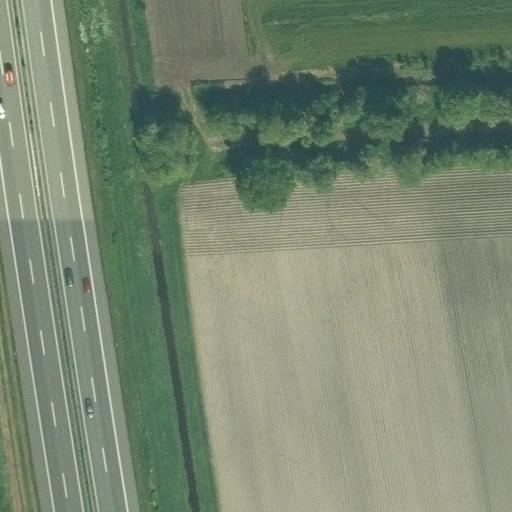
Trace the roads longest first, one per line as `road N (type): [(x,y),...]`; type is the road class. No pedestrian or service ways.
road 1 (motorway): [(113,511),(35,0)]
road 2 (motorway): [(0,155),(54,511)]
road 3 (track): [(209,141),(511,127)]
